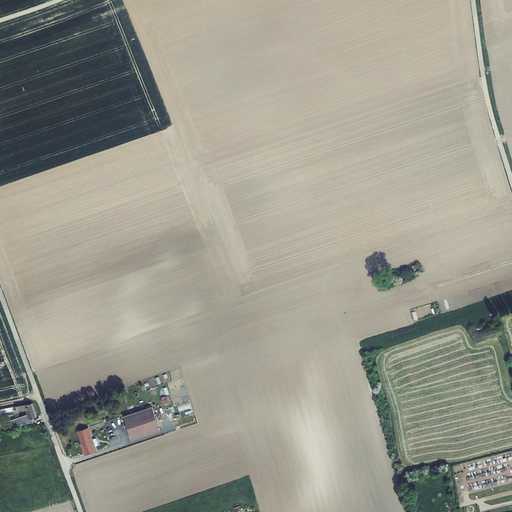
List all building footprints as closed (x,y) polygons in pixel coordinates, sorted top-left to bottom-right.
[(497,328),(474,335),(475,339),(498,331),(497,328)] [(171,394),(162,397),(164,404),(173,401),(171,394)] [(32,402),(0,408),(0,412),(13,410),(15,413),(18,413),(18,411),(27,409),(29,418),(37,416),(32,402)] [(147,408),(118,418),(120,426),(149,416),(147,408)] [(155,432),(149,416),(120,426),(126,442),(155,432)] [(88,427),(78,431),(81,439),(91,436),(88,427)] [(96,451),(91,436),(81,439),(84,448),(83,449),(85,455),(96,451)]
